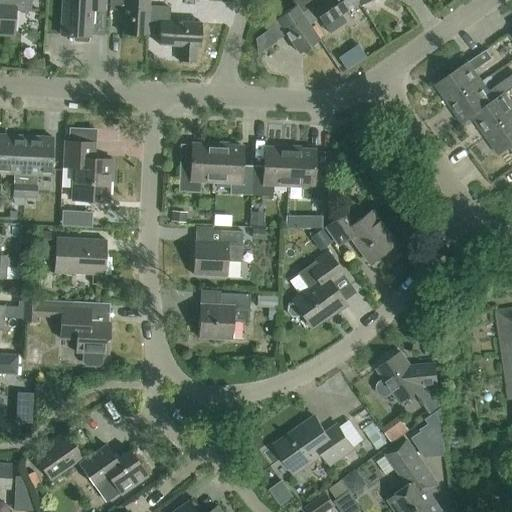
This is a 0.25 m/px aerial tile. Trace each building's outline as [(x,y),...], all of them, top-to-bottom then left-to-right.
[(29,11),(29,0),(0,0),(0,34),(13,35),(14,10),(29,11)] [(61,0),(60,35),(73,36),(73,39),(74,42),(87,43),(89,40),(89,37),(91,37),(92,11),(105,12),(105,0),(61,0)] [(147,33),(149,6),(148,6),(148,0),(112,0),(112,10),(123,11),(122,34),(146,36),(146,33),(147,33)] [(357,0),(319,0),(317,1),(316,0),(295,0),(293,2),(295,6),(294,6),(307,25),(308,24),(318,17),(324,25),(358,2),(359,1),(357,0)] [(149,6),(147,33),(160,34),(159,45),(180,46),(179,62),(195,63),(196,46),(200,46),(201,23),(169,21),(170,8),(149,6)] [(307,25),(294,6),(283,14),(277,7),(260,19),(275,41),(285,33),(299,53),(318,40),(308,24),(307,25)] [(449,104),(481,81),(474,71),(492,58),(486,50),(436,85),(449,104)] [(481,81),(449,104),(463,123),(473,116),(472,116),(495,100),(494,99),(504,93),(505,94),(511,88),(511,74),(489,91),(481,81)] [(511,115),(511,103),(505,94),(504,93),(494,99),(495,100),(472,116),(473,116),(485,134),(511,115)] [(511,115),(485,134),(499,154),(510,147),(511,145),(511,115)] [(24,197),(27,136),(2,135),(0,173),(13,174),(12,197),(24,197)] [(27,136),(24,197),(36,198),(37,175),(51,176),(53,137),(27,136)] [(112,179),(112,161),(94,160),(94,143),(65,142),(64,168),(74,168),(72,200),(107,202),(109,179),(112,179)] [(215,181),(217,146),(191,145),(190,162),(180,162),(178,191),(200,192),(200,180),(215,181)] [(251,195),(252,166),(242,165),(243,147),(217,146),(215,181),(231,182),(230,194),(251,195)] [(288,185),(290,150),(264,148),(263,166),(252,166),(251,195),(272,196),(273,184),(288,185)] [(290,150),(288,185),(301,186),(301,198),(313,198),(323,199),(324,170),(315,169),(316,151),(290,150)] [(471,186),(489,178),(484,167),(466,176),(471,186)] [(369,264),(396,244),(372,210),(353,224),(345,213),(325,227),(339,246),(350,238),(369,264)] [(172,211),(171,221),(186,223),(187,213),(172,211)] [(251,212),(251,225),(263,226),(264,213),(251,212)] [(322,228),(322,216),(310,216),(310,228),(322,228)] [(309,233),(320,250),(331,243),(322,228),(320,229),(319,228),(315,228),(309,233)] [(240,262),(241,232),(212,230),(211,242),(193,241),(191,275),(226,277),(226,262),(240,262)] [(104,275),(106,241),(57,238),(55,273),(104,275)] [(317,281),(291,300),(287,303),(285,310),(289,315),(296,316),(300,313),(310,327),(325,317),(326,318),(346,304),(331,283),(343,274),(327,252),(307,267),(317,281)] [(7,257),(6,267),(20,268),(20,258),(7,257)] [(247,322),(249,295),(219,293),(218,306),(198,305),(197,338),(231,339),(232,321),(247,322)] [(278,294),(258,294),(258,307),(277,307),(278,294)] [(38,322),(39,300),(23,300),(23,321),(38,322)] [(76,339),(76,352),(83,352),(83,362),(86,365),(98,366),(102,363),(102,353),(109,354),(111,323),(90,322),(91,309),(61,308),(60,338),(76,339)] [(511,309),(498,311),(511,399),(511,309)] [(377,368),(384,378),(379,382),(376,389),(380,394),(388,395),(393,391),(400,402),(415,391),(431,414),(441,408),(436,363),(411,365),(401,351),(377,368)] [(0,373),(16,374),(17,357),(0,355),(0,373)] [(459,427),(485,416),(476,393),(450,403),(459,427)] [(122,428),(130,422),(116,402),(108,408),(122,428)] [(418,448),(445,444),(441,412),(436,412),(437,421),(426,423),(427,426),(415,427),(418,448)] [(331,464),(354,448),(337,425),(326,433),(315,417),(275,445),(294,472),(323,453),(331,464)] [(364,429),(378,449),(387,443),(373,422),(364,429)] [(50,481),(83,457),(65,432),(32,455),(50,481)] [(385,453),(395,466),(409,486),(390,499),(398,511),(441,511),(428,493),(440,484),(408,437),(385,453)] [(106,503),(119,493),(120,495),(147,476),(129,452),(120,458),(117,453),(113,456),(106,446),(78,465),(92,484),(93,484),(106,503)] [(40,485),(30,463),(22,467),(33,489),(40,485)] [(0,488),(10,490),(12,465),(0,464),(0,488)] [(330,489),(337,499),(349,491),(342,481),(330,489)] [(327,491),(305,507),(308,511),(326,511),(336,505),(327,491)] [(219,511),(216,507),(207,511),(195,511),(188,502),(174,511),(219,511)]
